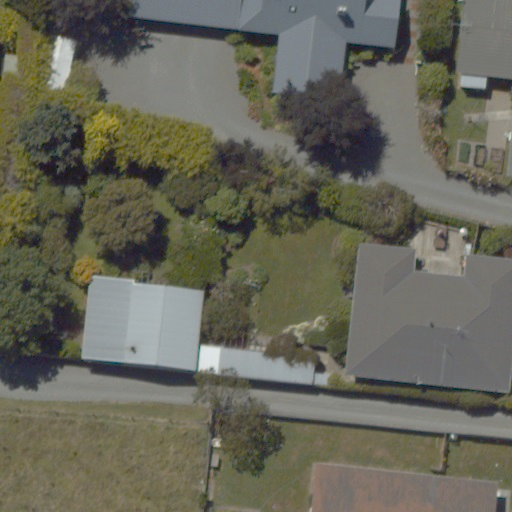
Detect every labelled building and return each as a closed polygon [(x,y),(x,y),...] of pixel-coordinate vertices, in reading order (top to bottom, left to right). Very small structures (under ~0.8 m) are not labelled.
[(130,0),(129,18),(281,33),(276,87),(349,94),(354,40),(399,45),(403,0),(130,0)] [(511,0),(467,0),(460,82),(511,86),(511,129),(508,180),(511,180),(511,0)] [(511,257),(358,245),(347,379),(511,392),(511,257)] [(91,265),(81,360),(209,374),(219,278),(91,265)] [(500,511),(502,485),(314,473),(311,511),(500,511)]
